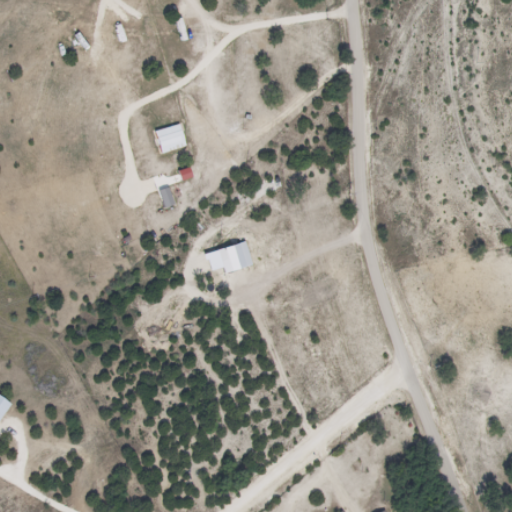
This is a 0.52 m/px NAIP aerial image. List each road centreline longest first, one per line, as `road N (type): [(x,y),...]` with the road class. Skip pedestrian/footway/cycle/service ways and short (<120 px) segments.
road 1 (residential): [(463,511),(373,248),(354,0)]
road 2 (residential): [(239,511),(410,367)]
road 3 (residential): [(422,0),(361,123)]
